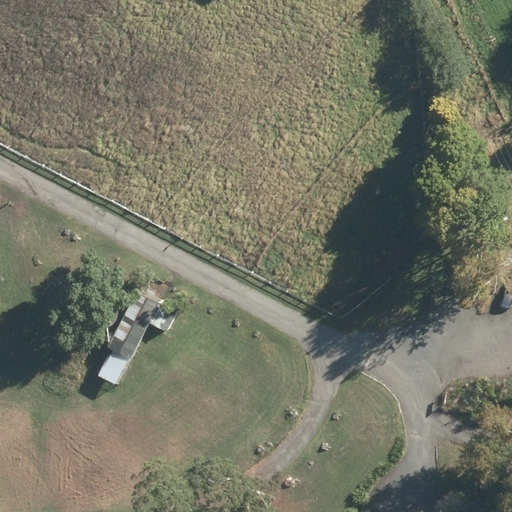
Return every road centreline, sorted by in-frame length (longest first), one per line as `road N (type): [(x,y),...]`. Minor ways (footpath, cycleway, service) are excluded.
road 1 (unknown): [(0,164),(309,328)]
road 2 (unknown): [(211,511),(299,436),(313,382),(309,328)]
road 3 (unknown): [(382,372),(505,310)]
